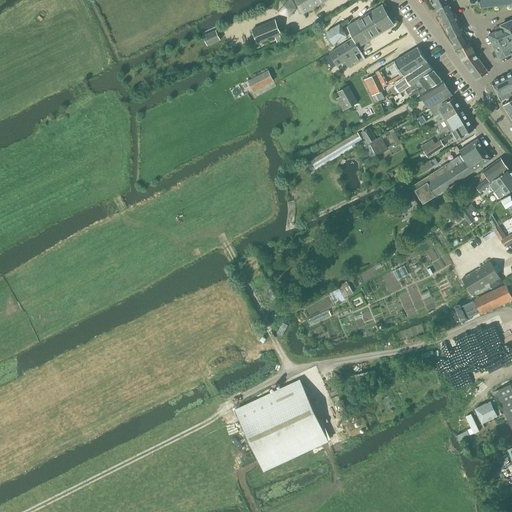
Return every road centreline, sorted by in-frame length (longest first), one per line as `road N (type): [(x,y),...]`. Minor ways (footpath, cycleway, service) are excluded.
road 1 (track): [(511,316),(497,314),(401,350),(291,370),(30,511)]
road 2 (residential): [(511,166),(389,0)]
road 3 (track): [(222,235),(291,370)]
